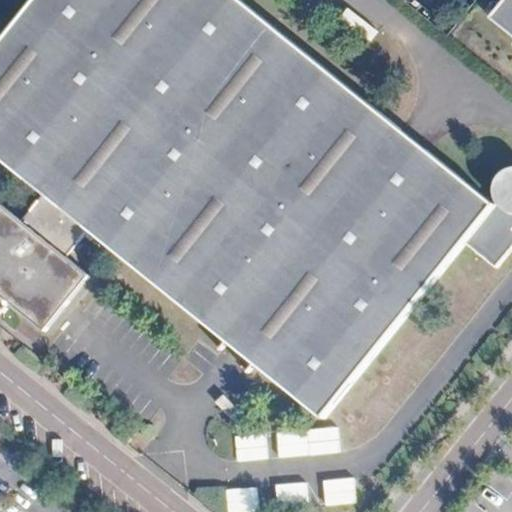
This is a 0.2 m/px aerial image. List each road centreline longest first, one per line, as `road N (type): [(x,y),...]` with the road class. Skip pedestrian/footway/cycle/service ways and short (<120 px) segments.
road 1 (unclassified): [(0,371),(175,511)]
road 2 (unclassified): [(417,511),(511,396)]
